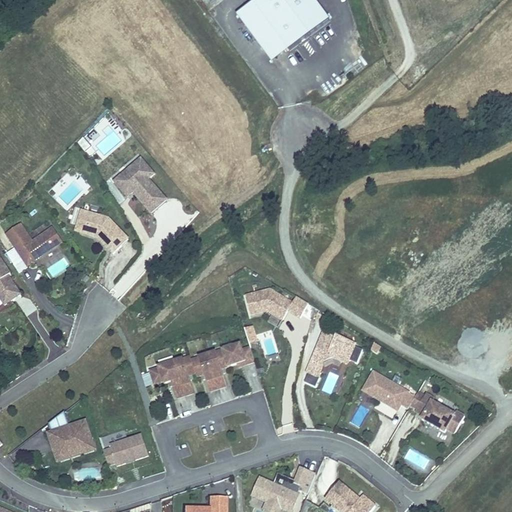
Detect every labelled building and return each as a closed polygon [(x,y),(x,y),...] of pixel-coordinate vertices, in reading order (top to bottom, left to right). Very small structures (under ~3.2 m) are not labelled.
[(315,0),(256,0),(253,3),(290,51),(331,20),(315,0)] [(290,51),(253,3),(237,15),(274,63),(290,51)] [(85,137),(78,141),(83,152),(91,148),(85,137)] [(166,199),(147,177),(153,172),(141,159),(132,167),(135,171),(127,178),(122,172),(113,180),(126,195),(132,190),(151,212),(166,199)] [(142,219),(149,213),(132,195),(126,201),(142,219)] [(80,222),(84,230),(94,233),(98,231),(103,232),(105,235),(103,237),(116,251),(131,236),(111,216),(84,208),(80,222)] [(43,255),(59,244),(56,240),(62,236),(56,226),(36,240),(24,221),(9,231),(18,245),(29,261),(36,257),(34,254),(40,250),(42,253),(43,255)] [(65,240),(62,236),(56,240),(59,244),(65,240)] [(29,261),(18,245),(9,250),(22,271),(31,265),(29,261)] [(11,273),(13,271),(0,250),(0,291),(7,303),(24,292),(11,273)] [(295,302),(273,289),(248,295),(253,313),(270,309),(285,318),(291,309),(303,317),(311,302),(299,295),(295,302)] [(39,305),(35,310),(43,317),(47,312),(39,305)] [(245,328),(249,344),(258,341),(253,326),(245,328)] [(365,349),(357,345),(358,343),(339,335),(339,336),(326,330),(319,346),(322,352),(316,354),(309,370),(311,372),(307,381),(318,386),(322,377),(320,376),(325,365),(323,362),(334,357),(344,361),(345,359),(351,361),(351,359),(359,363),(365,349)] [(379,352),(382,345),(377,342),(373,350),(379,352)] [(239,362),(247,360),(248,363),(257,360),(253,346),(244,349),(243,345),(195,360),(193,356),(161,366),(162,367),(153,370),(157,382),(166,380),(166,382),(173,380),(179,397),(191,392),(188,380),(186,375),(190,374),(198,372),(199,375),(203,374),(206,373),(207,378),(211,390),(229,384),(224,367),(239,362)] [(393,381),(376,371),(365,389),(400,410),(403,404),(410,408),(413,404),(418,395),(401,385),(393,381)] [(401,385),(405,378),(398,373),(393,381),(401,385)] [(457,433),(467,416),(459,411),(457,414),(434,401),(436,398),(428,393),(427,395),(420,391),(418,395),(413,404),(419,408),(418,410),(426,415),(424,418),(447,431),(449,428),(457,433)] [(95,440),(88,418),(72,424),(67,409),(51,421),(54,430),(51,431),(54,442),(61,440),(64,450),(94,440),(95,440)] [(144,432),(113,442),(113,444),(118,460),(119,463),(128,461),(127,459),(137,455),(138,457),(151,453),(144,432)] [(60,458),(96,446),(94,440),(64,450),(61,440),(54,442),(60,458)] [(113,444),(105,446),(111,463),(118,460),(113,444)] [(310,493),(318,474),(303,468),(298,480),(280,472),(275,483),(262,477),(255,494),(269,500),(283,506),(293,511),(302,490),(310,493)] [(371,511),(378,505),(365,494),(362,498),(341,480),(327,497),(344,511),(371,511)] [(212,495),(212,507),(186,506),(185,511),(228,511),(228,495),(212,495)] [(274,511),(280,511),(283,506),(269,500),(266,508),(274,511)]
